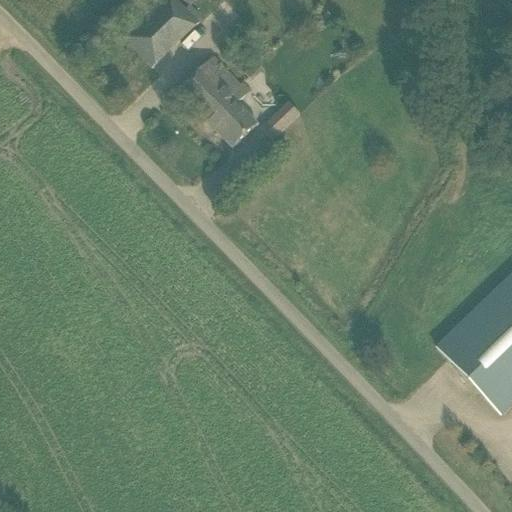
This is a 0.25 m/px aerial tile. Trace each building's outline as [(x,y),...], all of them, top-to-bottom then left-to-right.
[(165,0),(161,0),(136,25),(122,39),(151,70),(166,56),(199,23),(175,0),(170,0),(168,2),(165,0)] [(182,0),(190,8),(199,0),(182,0)] [(232,150),(247,136),(257,126),(236,104),(248,94),(213,58),(177,92),(232,150)] [(271,141),(277,136),(298,115),(287,104),(260,130),(271,141)] [(500,416),(511,404),(511,277),(436,350),(500,416)]
